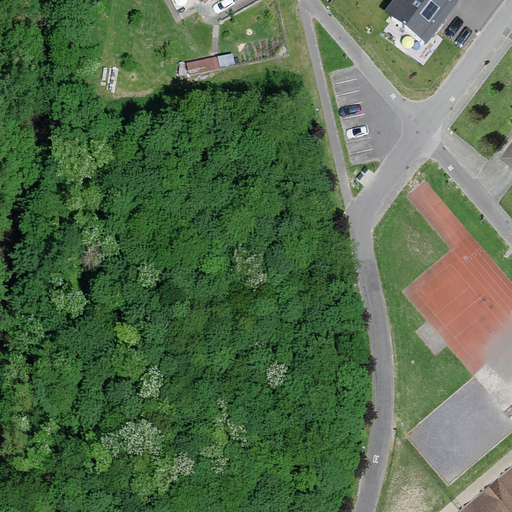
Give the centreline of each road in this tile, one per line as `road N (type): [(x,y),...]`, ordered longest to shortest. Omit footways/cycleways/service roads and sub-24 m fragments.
road 1 (residential): [(358,228),(377,316),(384,405),(365,511)]
road 2 (residential): [(303,0),(358,228)]
road 3 (residential): [(312,0),(424,127)]
road 4 (residential): [(511,9),(424,127)]
road 5 (residential): [(424,127),(358,228)]
